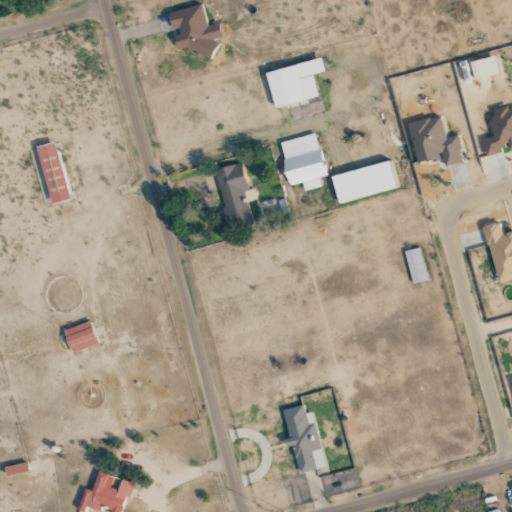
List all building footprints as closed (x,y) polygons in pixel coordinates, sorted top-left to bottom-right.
[(168,12),(173,34),(178,55),(214,47),(213,39),(222,37),(219,24),(207,27),(202,5),(168,12)] [(474,80),(499,74),(494,56),(469,63),(474,80)] [(266,72),(274,108),(318,98),(313,75),(324,72),(321,60),(266,72)] [(485,154),(508,149),(508,148),(511,146),(511,107),(489,112),(494,137),(482,140),(485,154)] [(418,165),(443,158),(445,166),(463,162),(457,136),(446,138),(440,116),(408,124),(418,165)] [(321,187),(319,178),(326,176),(316,134),(279,142),(289,186),(302,183),(304,191),(321,187)] [(70,200),(56,143),(30,149),(44,206),(70,200)] [(396,189),(390,162),(331,176),(338,203),(396,189)] [(228,229),(252,224),(247,201),(256,199),(254,189),(248,190),(242,163),(214,170),(228,229)] [(280,211),(278,198),(259,201),(262,214),(280,211)] [(496,280),(511,276),(511,232),(502,234),(499,222),(484,226),(496,280)] [(98,344),(90,321),(63,331),(72,353),(98,344)] [(312,412),(305,414),(303,405),(282,410),(290,443),(292,442),(299,473),(325,467),(312,412)] [(7,475),(29,470),(27,461),(5,466),(7,475)] [(122,511),(132,483),(122,480),(119,489),(110,487),(113,477),(98,472),(92,491),(85,489),(79,507),(94,511),(99,511),(102,505),(111,508),(110,511),(122,511)]
